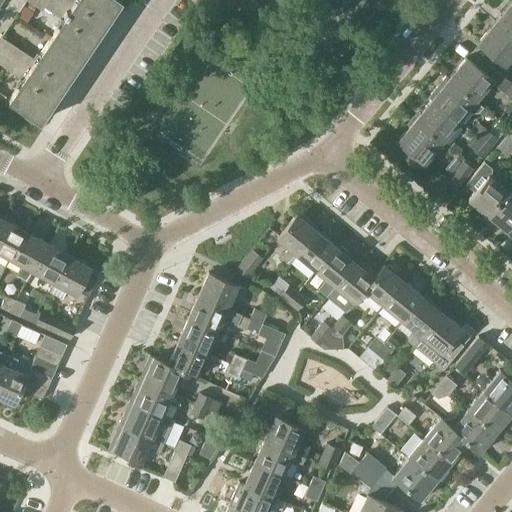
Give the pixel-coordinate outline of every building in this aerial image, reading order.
[(101,30),(121,0),(26,0),(27,0),(42,10),(44,6),(63,18),(49,39),(81,61),(101,30)] [(264,9),(253,0),(231,0),(255,20),(264,9)] [(327,0),(334,8),(335,8),(334,7),(344,0),(327,0)] [(511,0),(495,21),(511,34),(511,0)] [(26,21),(32,12),(24,7),(18,16),(26,21)] [(511,54),(511,34),(495,21),(478,41),(505,63),(511,54)] [(81,61),(49,39),(35,60),(1,38),(0,39),(0,65),(22,80),(9,99),(41,121),(60,91),(81,61)] [(466,56),(449,77),(476,99),(493,78),(466,56)] [(432,98),(459,120),(468,109),(472,113),(478,112),(483,106),(475,100),(476,99),(449,77),(446,74),(429,95),(432,98)] [(432,98),(420,113),(415,119),(441,141),(459,120),(432,98)] [(441,141),(415,119),(397,140),(408,149),(402,157),(417,168),(422,161),(424,162),(441,141)] [(485,126),(477,135),(490,145),(497,137),(485,126)] [(511,131),(496,149),(506,156),(511,148),(511,131)] [(482,155),(490,145),(477,135),(469,145),(482,155)] [(472,168),(463,160),(445,179),(455,187),(472,168)] [(473,190),(467,198),(487,214),(507,189),(489,175),(492,172),(491,167),(484,162),(466,184),(473,190)] [(487,214),(506,230),(511,222),(511,193),(507,189),(487,214)] [(299,215),(297,213),(277,238),(289,247),(281,257),(289,263),(297,254),(316,229),(308,223),(309,219),(302,214),(299,215)] [(26,231),(4,219),(0,226),(0,251),(12,258),(26,231)] [(316,229),(297,254),(316,269),(336,245),(316,229)] [(48,243),(26,231),(12,258),(22,264),(16,274),(27,280),(32,270),(48,243)] [(54,282),(69,255),(48,243),(32,270),(53,281),(54,282)] [(340,244),(337,246),(336,245),(316,269),(334,285),(354,260),(346,253),(347,250),(340,244)] [(262,257),(252,249),(238,267),(247,275),(262,257)] [(91,267),(69,255),(54,282),(53,281),(48,290),(63,298),(68,289),(76,294),(91,267)] [(354,301),(365,288),(374,277),(374,276),(376,274),(367,266),(363,268),(354,260),(334,285),(326,295),(345,311),(354,301)] [(365,288),(384,304),(404,280),(384,264),(376,274),(374,276),(374,277),(365,288)] [(209,272),(199,295),(228,307),(238,284),(209,272)] [(404,280),(384,304),(403,320),(423,296),(404,280)] [(281,295),(289,302),(297,292),(288,286),(281,295)] [(305,299),(297,292),(289,302),(297,309),(305,299)] [(218,330),(228,307),(199,295),(189,318),(218,330)] [(1,307),(10,311),(15,301),(15,300),(6,296),(1,307)] [(442,311),(423,296),(403,320),(412,328),(406,335),(407,340),(413,345),(422,335),(442,311)] [(25,304),(15,300),(15,301),(10,311),(20,316),(25,304)] [(255,308),(251,317),(262,322),(266,313),(255,308)] [(462,327),(442,311),(422,335),(413,345),(443,370),(463,345),(453,337),(462,327)] [(70,337),(74,326),(42,312),(37,323),(70,337)] [(334,325),(332,327),(320,342),(321,343),(325,347),(337,346),(337,340),(343,333),(342,332),(350,322),(342,316),(334,325)] [(258,332),(262,322),(251,317),(246,327),(258,332)] [(189,318),(179,340),(196,348),(208,353),(218,330),(189,318)] [(21,323),(12,320),(7,331),(16,335),(21,323)] [(321,343),(320,342),(332,327),(323,320),(309,337),(319,345),(321,343)] [(45,334),(41,345),(62,354),(67,344),(45,334)] [(391,335),(385,343),(393,349),(399,342),(391,335)] [(368,346),(376,353),(385,343),(376,336),(368,346)] [(196,348),(179,340),(169,363),(183,369),(183,370),(198,376),(208,353),(196,348)] [(393,349),(385,343),(376,353),(385,359),(393,349)] [(36,355),(58,365),(62,354),(41,345),(36,355)] [(479,353),(470,346),(454,364),(464,372),(479,353)] [(235,353),(231,363),(242,368),(246,359),(235,353)] [(0,396),(15,403),(21,389),(26,377),(28,374),(14,368),(18,359),(8,354),(4,363),(0,372),(0,396)] [(31,366),(53,376),(58,365),(36,355),(31,366)] [(143,379),(173,393),(183,370),(183,369),(169,363),(153,356),(150,355),(144,368),(147,370),(143,379)] [(238,378),(242,368),(231,363),(226,373),(238,378)] [(26,377),(48,387),(53,376),(31,366),(28,374),(26,377)] [(511,379),(500,369),(484,388),(511,411),(511,410),(511,379)] [(446,375),(439,384),(450,393),(457,384),(446,375)] [(26,377),(21,389),(43,398),(48,387),(26,377)] [(133,401),(163,414),(168,403),(178,407),(183,397),(173,393),(143,379),(139,389),(135,387),(129,401),(130,401),(133,403),(133,401)] [(449,394),(450,393),(439,384),(432,392),(439,397),(449,394)] [(507,420),(505,419),(511,411),(484,388),(467,407),(496,430),(496,429),(498,431),(507,420)] [(200,393),(196,403),(207,408),(212,399),(200,393)] [(120,424),(153,438),(163,414),(133,401),(133,403),(130,401),(121,423),(120,424)] [(207,408),(196,403),(192,413),(203,418),(207,408)] [(371,425),(380,433),(396,414),(387,406),(371,425)] [(397,415),(409,424),(416,415),(405,406),(397,415)] [(269,429),(265,439),(304,456),(308,446),(298,442),(304,429),(289,422),(292,415),(274,407),(265,427),(269,429)] [(459,413),(444,420),(468,440),(480,450),(481,449),(482,450),(491,439),(489,438),(496,430),(467,407),(461,415),(459,413)] [(440,417),(424,436),(452,459),(453,458),(454,459),(463,449),(461,447),(468,440),(444,420),(440,417)] [(162,442),(153,438),(120,424),(121,423),(120,423),(108,450),(127,459),(129,455),(142,461),(148,448),(158,452),(162,442)] [(382,437),(376,432),(372,437),(379,442),(382,437)] [(446,466),(452,459),(424,436),(408,455),(436,478),(437,477),(439,478),(447,468),(446,466)] [(265,439),(255,462),(283,475),(290,460),(300,465),(304,456),(265,439)] [(191,445),(180,440),(176,449),(187,454),(191,445)] [(340,448),(327,443),(318,462),(332,468),(340,448)] [(362,446),(353,443),(350,450),(359,454),(362,446)] [(177,476),(187,454),(176,449),(166,472),(177,476)] [(378,477),(360,462),(344,452),(340,462),(370,487),(378,477)] [(368,452),(360,462),(378,477),(386,467),(368,452)] [(430,486),(436,478),(408,455),(393,475),(421,497),(422,496),(423,498),(432,487),(430,486)] [(255,462),(245,484),(273,497),(283,475),(255,462)] [(314,477),(309,487),(321,492),(326,482),(314,477)] [(245,484),(235,507),(246,511),(266,511),(269,507),(280,511),(284,502),(273,497),(245,484)] [(317,501),(321,492),(309,487),(305,496),(317,501)] [(368,494),(359,511),(398,511),(401,508),(368,494)] [(318,511),(333,511),(335,509),(322,503),(318,511)]
